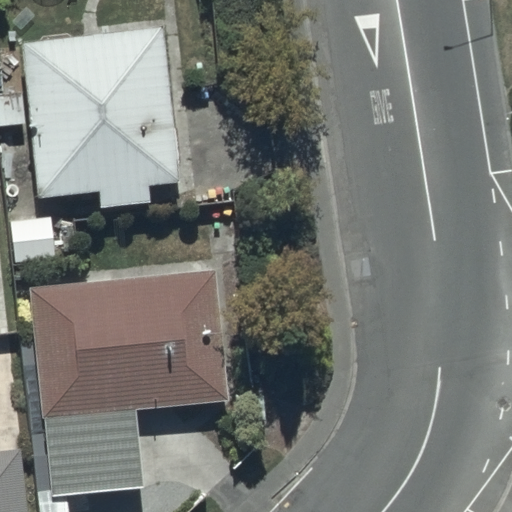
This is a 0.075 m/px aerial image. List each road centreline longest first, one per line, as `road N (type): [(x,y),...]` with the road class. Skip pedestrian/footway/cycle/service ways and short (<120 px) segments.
road 1 (residential): [(437,320),(391,0)]
road 2 (residential): [(380,511),(410,474),(431,417),(437,320)]
